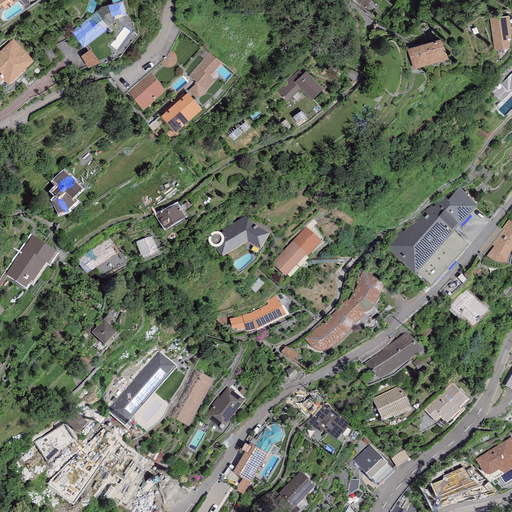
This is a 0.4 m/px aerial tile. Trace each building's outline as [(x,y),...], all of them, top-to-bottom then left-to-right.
[(101,6),(72,31),(83,46),(110,26),(113,19),(128,13),(123,0),(111,0),(112,2),(101,6)] [(509,14),(489,18),(494,49),(508,46),(511,31),(509,14)] [(441,34),(406,49),(413,68),(448,55),(441,34)] [(0,49),(0,79),(3,77),(8,83),(33,60),(13,38),(0,49)] [(82,56),(90,68),(100,61),(92,49),(82,56)] [(173,51),(171,50),(167,57),(161,62),(161,63),(163,64),(165,66),(166,66),(168,66),(170,66),(173,65),(174,63),(176,61),(176,59),(176,56),(175,55),(174,53),(173,51)] [(210,53),(191,76),(197,81),(188,90),(193,94),(200,95),(214,79),(210,76),(222,63),(210,53)] [(357,73),(350,69),(347,77),(354,80),(357,73)] [(298,70),(277,92),(286,100),(300,86),(311,97),(322,86),(306,70),(302,73),(298,70)] [(150,71),(128,91),(143,107),(165,88),(150,71)] [(511,72),(501,84),(508,90),(509,88),(511,89),(511,72)] [(175,102),(188,118),(202,106),(188,91),(175,102)] [(188,118),(175,102),(161,115),(175,130),(188,118)] [(64,171),(53,182),(58,186),(52,193),(56,198),(52,202),(59,215),(66,212),(77,201),(74,197),(82,189),(64,171)] [(401,228),(385,246),(414,270),(430,284),(468,241),(452,227),(477,200),(460,185),(448,197),(444,194),(433,205),(431,204),(420,212),(403,231),(401,228)] [(178,205),(158,217),(165,229),(185,217),(178,205)] [(260,249),(269,233),(253,224),(247,215),(225,227),(223,240),(223,243),(221,246),(219,247),(223,255),(246,241),(260,249)] [(511,248),(511,222),(508,220),(501,229),(504,230),(492,244),(494,246),(486,255),(489,258),(492,260),(495,262),(499,263),(503,263),(506,263),(511,248)] [(306,227),(271,263),(285,276),(305,254),(307,256),(321,241),(306,227)] [(216,232),(214,233),(212,234),(210,236),(210,238),(210,240),(211,242),(213,244),(215,245),(217,245),(219,244),(221,242),(222,240),(222,238),(222,236),(220,234),(218,233),(216,232)] [(56,251),(32,235),(6,274),(25,288),(30,281),(32,282),(46,262),(48,264),(56,251)] [(151,236),(136,242),(142,257),(157,250),(151,236)] [(109,238),(76,260),(86,274),(120,252),(114,244),(113,245),(109,238)] [(442,284),(448,293),(467,279),(460,271),(442,284)] [(346,299),(304,338),(312,349),(314,350),(316,351),(319,351),(323,351),(325,350),(329,349),(345,336),(349,332),(352,328),(353,324),(354,321),(356,323),(365,314),(363,312),(367,311),(370,309),(373,306),(382,291),(383,287),(383,284),(382,282),(380,280),(362,272),(355,283),(358,284),(350,298),(348,300),(346,299)] [(481,302),(466,288),(446,307),(462,324),(465,320),(473,328),(491,310),(482,301),(481,302)] [(242,316),(230,319),(232,329),(236,327),(237,330),(245,328),(247,332),(256,329),(285,314),(276,296),(266,301),(268,305),(251,313),(242,315),(242,316)] [(121,327),(107,315),(91,333),(105,345),(121,327)] [(71,325),(64,319),(55,330),(61,335),(71,325)] [(423,349),(406,331),(381,350),(383,351),(365,363),(379,378),(423,349)] [(160,351),(107,409),(125,425),(177,366),(160,351)] [(194,369),(170,416),(189,426),(213,379),(194,369)] [(452,383),(425,409),(436,420),(440,416),(447,422),(461,409),(459,407),(467,399),(452,383)] [(400,385),(372,398),(382,419),(393,413),(394,414),(411,406),(400,385)] [(244,400),(227,387),(219,397),(218,397),(211,406),(212,407),(205,415),(222,428),(244,400)] [(300,407),(290,397),(278,408),(288,418),(300,407)] [(323,403),(310,420),(335,440),(349,423),(323,403)] [(71,405),(59,415),(76,433),(87,422),(71,405)] [(250,443),(232,472),(250,483),(267,453),(272,444),(274,444),(277,443),(280,442),(281,440),(283,437),(283,434),(283,432),(282,428),(279,425),(276,424),(274,424),(271,424),(269,425),(266,427),(264,429),(262,432),(252,445),(250,443)] [(511,436),(474,459),(480,471),(481,470),(482,471),(483,472),(485,473),(486,474),(488,474),(490,474),(492,473),(498,470),(503,474),(511,468),(511,436)] [(394,470),(369,445),(352,460),(378,486),(394,470)] [(394,457),(398,465),(411,459),(407,451),(394,457)] [(458,470),(443,476),(444,477),(430,483),(437,500),(466,489),(458,470)] [(315,486),(300,471),(275,496),(290,511),(315,486)]
